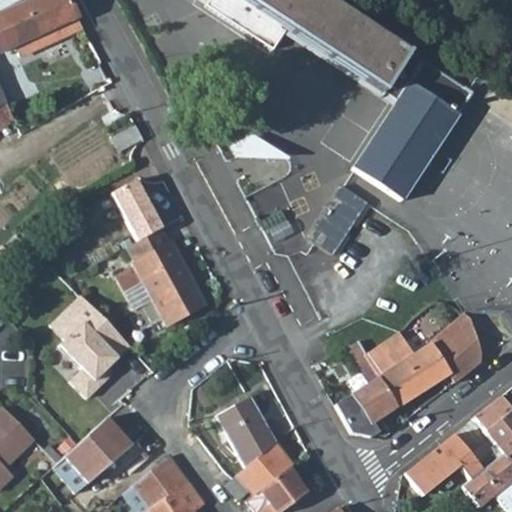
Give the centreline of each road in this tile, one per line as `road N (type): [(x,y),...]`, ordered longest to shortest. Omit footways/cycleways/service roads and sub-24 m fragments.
road 1 (residential): [(93,0),(266,311)]
road 2 (residential): [(266,311),(165,383),(160,423),(230,511)]
road 3 (residential): [(511,366),(357,487)]
road 4 (residential): [(266,311),(354,481)]
